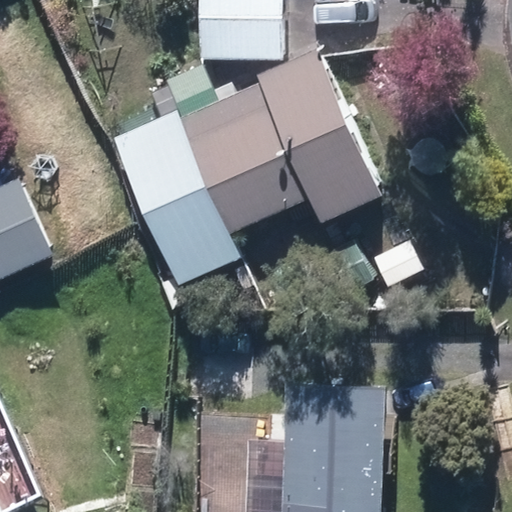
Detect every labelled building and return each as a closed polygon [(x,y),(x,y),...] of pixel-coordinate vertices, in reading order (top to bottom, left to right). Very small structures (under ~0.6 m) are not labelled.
[(295,0),(210,0),(210,40),(295,40),(295,0)] [(402,163),(333,28),(234,78),(246,101),(217,115),(259,198),(329,163),(343,192),(402,163)] [(0,263),(53,237),(21,173),(0,183),(0,263)] [(380,283),(355,236),(324,253),(349,300),(380,283)] [(399,511),(406,363),(298,358),(295,430),(270,429),(266,511),(399,511)] [(0,511),(17,511),(22,510),(0,459),(0,511)]
